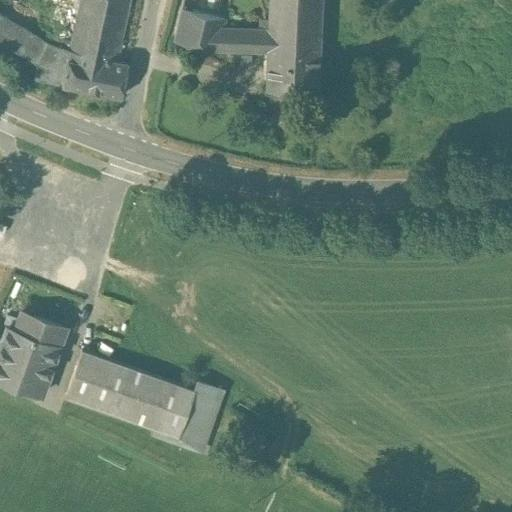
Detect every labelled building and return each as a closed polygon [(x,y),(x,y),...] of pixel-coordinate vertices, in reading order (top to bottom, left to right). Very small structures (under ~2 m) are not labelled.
[(129,0),(80,0),(73,36),(71,48),(118,56),(129,0)] [(323,0),(271,0),(270,24),(269,49),(267,87),(319,89),(323,0)] [(226,14),(182,5),(175,37),(218,49),(224,23),(226,14)] [(51,39),(0,9),(0,39),(37,61),(60,65),(58,74),(66,76),(71,48),(59,42),(51,39)] [(270,24),(224,23),(218,49),(269,49),(270,24)] [(73,36),(61,34),(59,42),(71,48),(73,36)] [(118,56),(71,48),(66,76),(58,74),(60,65),(37,61),(34,79),(122,95),(128,58),(118,56)] [(66,326),(21,310),(14,329),(7,326),(0,344),(0,378),(42,394),(66,326)] [(195,388),(81,348),(65,394),(179,435),(187,412),(195,388)] [(221,389),(198,380),(195,388),(187,412),(210,420),(221,389)] [(257,435),(245,430),(239,444),(251,449),(257,435)]
